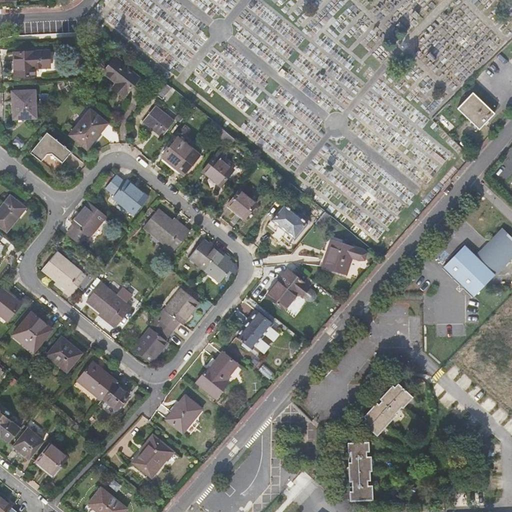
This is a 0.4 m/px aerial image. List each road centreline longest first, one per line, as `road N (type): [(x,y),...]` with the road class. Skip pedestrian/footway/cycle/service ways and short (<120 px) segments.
road 1 (residential): [(66,211),(29,256),(27,275),(144,375),(172,368),(245,279),(238,249),(132,164),(122,159),(101,168)]
road 2 (residential): [(511,132),(170,511)]
